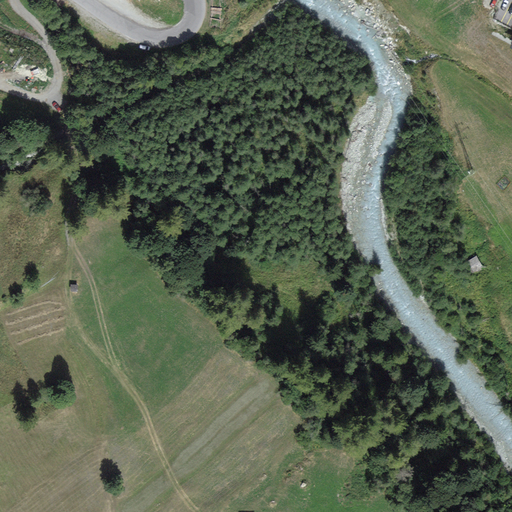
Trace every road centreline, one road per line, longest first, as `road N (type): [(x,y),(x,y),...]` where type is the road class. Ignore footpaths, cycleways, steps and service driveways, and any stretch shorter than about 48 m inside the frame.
road 1 (track): [(49,95),(67,121),(77,164),(68,281),(76,317),(139,400),(159,452),(198,511)]
road 2 (unclassified): [(192,0),(184,28),(162,38),(83,0)]
